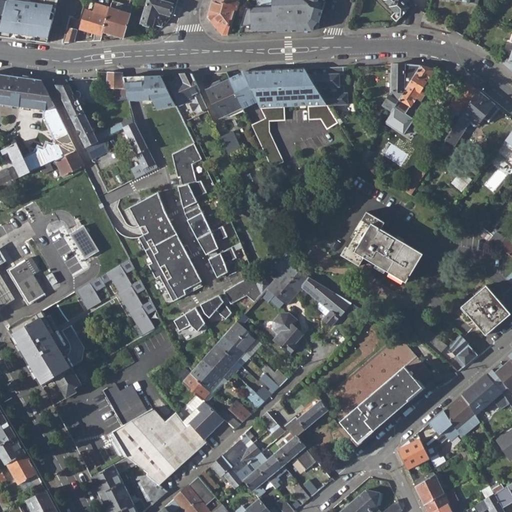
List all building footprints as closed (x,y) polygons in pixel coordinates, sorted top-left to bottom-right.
[(3,14),(0,28),(0,36),(9,37),(47,43),(56,8),(55,8),(57,0),(31,0),(30,5),(8,0),(7,0),(7,1),(3,14)] [(174,4),(160,0),(148,0),(142,23),(153,26),(154,23),(162,26),(165,14),(170,15),(174,4)] [(213,0),(209,16),(223,35),(228,35),(235,9),(237,9),(238,6),(216,0),(213,0)] [(247,9),(241,34),(311,30),(311,25),(316,21),(320,22),(326,0),(272,0),(273,7),(247,9)] [(383,0),(400,17),(412,5),(409,0),(383,0)] [(111,8),(131,14),(134,6),(113,1),(111,8)] [(108,16),(102,34),(124,38),(131,14),(111,8),(108,16)] [(108,16),(104,15),(93,12),(87,10),(81,30),(96,34),(94,41),(101,41),(102,34),(108,16)] [(124,38),(124,40),(135,39),(139,25),(137,24),(139,16),(131,14),(124,38)] [(68,27),(64,42),(75,42),(79,30),(68,27)] [(502,63),(511,71),(511,39),(511,41),(511,40),(511,50),(509,57),(505,56),(502,63)] [(384,106),(392,110),(397,103),(420,66),(417,65),(405,64),(392,64),(391,92),(384,106)] [(329,104),(329,105),(348,103),(348,93),(345,93),(344,85),(339,85),(338,75),(343,75),(343,66),(306,68),(329,104)] [(385,121),(393,126),(398,125),(402,140),(415,137),(414,130),(417,130),(415,119),(411,120),(410,114),(408,114),(407,108),(415,97),(420,99),(424,93),(419,90),(433,69),(420,66),(397,103),(392,110),(385,121)] [(310,105),(329,104),(306,68),(291,69),(242,73),(230,80),(245,109),(259,102),(263,108),(286,107),(310,105)] [(108,88),(120,87),(127,86),(124,77),(122,72),(108,72),(108,88)] [(25,160),(30,173),(40,168),(50,163),(53,162),(56,161),(77,151),(43,80),(0,74),(0,104),(47,111),(46,119),(57,142),(56,146),(53,147),(48,146),(47,150),(43,152),(39,151),(37,155),(25,160)] [(171,83),(181,105),(189,101),(194,110),(198,112),(207,108),(199,91),(192,74),(180,75),(181,79),(171,83)] [(127,86),(130,101),(141,100),(152,99),(157,109),(175,106),(160,75),(137,76),(124,77),(127,86)] [(100,98),(100,101),(104,101),(98,78),(93,78),(97,99),(100,98)] [(54,80),(72,118),(85,112),(77,93),(75,93),(73,89),(72,89),(67,80),(54,80)] [(234,88),(230,80),(222,83),(221,81),(205,87),(219,117),(228,114),(230,117),(245,110),(234,88)] [(457,98),(453,105),(455,106),(452,111),(461,117),(461,116),(478,91),(467,82),(461,92),(460,91),(456,97),(457,98)] [(129,96),(127,86),(120,87),(124,98),(129,96)] [(447,139),(455,144),(470,121),(476,125),(482,117),(489,121),(499,108),(478,91),(461,116),(461,117),(447,139)] [(194,110),(189,101),(181,105),(188,119),(208,110),(207,108),(198,112),(194,110)] [(329,104),(310,105),(310,118),(323,117),(330,128),(340,122),(329,105),(329,104)] [(286,107),(263,108),(268,119),(271,120),(287,119),(286,107)] [(102,139),(123,127),(120,122),(96,134),(85,112),(72,118),(86,147),(102,139)] [(133,115),(120,122),(123,127),(134,121),(133,115)] [(271,120),(268,119),(253,127),(273,168),(283,163),(269,134),(271,120)] [(134,121),(123,127),(144,169),(155,164),(134,121)] [(511,130),(501,145),(511,154),(511,130)] [(221,138),(229,155),(242,149),(234,132),(221,138)] [(108,151),(102,139),(86,147),(92,159),(108,151)] [(202,160),(194,143),(172,154),(178,177),(180,177),(182,185),(178,186),(185,213),(190,222),(189,222),(206,255),(219,248),(216,242),(228,236),(223,226),(212,232),(196,198),(207,192),(202,181),(197,182),(193,164),(202,160)] [(0,155),(8,153),(19,178),(30,173),(25,160),(17,144),(8,148),(0,151),(0,155)] [(369,161),(374,152),(368,149),(362,157),(369,161)] [(77,151),(56,161),(63,176),(84,167),(77,151)] [(378,166),(369,161),(362,157),(360,162),(375,170),(378,166)] [(50,163),(40,168),(43,175),(53,170),(50,163)] [(146,173),(156,168),(155,164),(144,169),(146,173)] [(407,189),(413,194),(427,170),(424,168),(420,173),(418,172),(407,189)] [(0,172),(0,174),(5,185),(11,182),(12,181),(7,170),(0,172)] [(234,195),(238,201),(247,195),(244,189),(234,195)] [(160,276),(173,301),(203,286),(189,260),(187,261),(182,253),(185,252),(169,222),(170,221),(165,212),(158,192),(142,201),(143,201),(130,208),(144,234),(138,237),(152,263),(148,264),(156,278),(160,276)] [(244,206),(245,207),(250,204),(247,195),(238,201),(241,206),(244,206)] [(364,257),(405,282),(422,254),(381,229),(385,222),(367,211),(361,219),(364,220),(348,246),(346,245),(341,254),(359,265),(364,257)] [(85,225),(72,234),(87,259),(101,250),(85,225)] [(491,242),(495,235),(484,229),(480,235),(491,242)] [(491,242),(511,256),(511,239),(507,236),(505,238),(498,232),(495,235),(491,242)] [(0,265),(10,260),(1,245),(0,245),(0,306),(0,308),(10,302),(16,299),(0,272),(0,265)] [(232,247),(209,259),(217,278),(228,272),(226,264),(237,258),(232,247)] [(282,259),(288,263),(296,252),(290,248),(284,256),(282,259)] [(273,252),(277,258),(283,255),(278,249),(273,252)] [(10,270),(30,303),(45,293),(34,274),(39,271),(30,257),(10,270)] [(139,337),(155,329),(147,315),(156,310),(151,301),(143,306),(136,293),(145,289),(140,280),(132,284),(125,273),(134,269),(129,259),(74,292),(78,298),(81,296),(84,300),(82,301),(88,310),(101,301),(95,291),(105,285),(104,284),(113,278),(114,281),(113,282),(119,292),(118,293),(122,299),(123,299),(126,304),(125,304),(134,321),(135,320),(137,324),(133,326),(139,337)] [(288,263),(271,285),(264,279),(262,279),(258,272),(255,273),(256,277),(263,294),(268,289),(278,297),(288,284),(299,270),(288,263)] [(311,277),(299,270),(288,284),(299,294),(304,288),(311,277)] [(240,282),(225,291),(232,304),(248,295),(255,301),(262,293),(255,276),(240,282)] [(304,288),(321,302),(323,299),(324,297),(326,295),(328,292),(330,289),(311,277),(304,288)] [(299,294),(288,284),(278,297),(283,303),(287,305),(299,294)] [(461,307),(485,335),(511,313),(487,285),(461,307)] [(278,297),(268,289),(263,294),(261,296),(267,302),(269,300),(278,308),(283,303),(278,297)] [(324,319),(333,326),(352,303),(330,289),(328,292),(326,295),(324,297),(323,299),(321,302),(331,311),(327,316),(324,319)] [(205,313),(210,317),(216,310),(226,319),(232,312),(219,295),(201,304),(205,313)] [(317,307),(327,316),(331,311),(321,302),(319,303),(317,307)] [(354,311),(362,316),(365,311),(357,306),(354,311)] [(196,307),(174,320),(180,331),(191,325),(198,331),(205,323),(196,307)] [(9,331),(41,385),(54,378),(71,367),(74,366),(62,347),(67,345),(49,316),(46,317),(42,311),(9,331)] [(280,334),(274,340),(291,354),(298,346),(296,344),(304,334),(294,325),(299,320),(290,313),(281,313),(274,322),(275,330),(280,334)] [(245,314),(238,322),(242,325),(249,318),(245,314)] [(225,336),(245,353),(257,340),(258,339),(242,325),(238,322),(225,336)] [(420,338),(439,354),(446,346),(427,330),(420,338)] [(331,413),(357,443),(371,430),(372,432),(409,402),(408,400),(422,388),(420,385),(432,375),(399,335),(325,396),(336,409),(331,413)] [(450,347),(465,365),(478,355),(471,347),(460,335),(450,347)] [(211,352),(231,370),(234,366),(238,362),(241,358),(245,361),(249,357),(245,353),(225,336),(211,352)] [(262,345),(257,340),(245,353),(249,357),(250,358),(262,345)] [(204,359),(224,377),(231,370),(211,352),(204,359)] [(211,392),(221,380),(224,377),(204,359),(193,371),(191,374),(211,392)] [(501,362),(493,368),(511,390),(511,389),(511,359),(504,366),(501,362)] [(241,366),(238,362),(234,366),(231,370),(235,374),(241,366)] [(264,372),(280,387),(289,378),(279,369),(277,372),(270,366),(264,372)] [(66,398),(77,391),(74,387),(81,384),(71,367),(54,378),(66,398)] [(235,374),(231,370),(224,377),(228,381),(235,374)] [(267,385),(274,392),(280,387),(264,372),(261,375),(263,376),(262,378),(268,384),(267,385)] [(487,373),(475,384),(476,385),(489,375),(487,373)] [(183,382),(203,400),(211,392),(191,374),(183,382)] [(475,384),(462,395),(474,408),(477,413),(494,399),(501,409),(510,403),(504,392),(489,375),(476,385),(475,384)] [(116,385),(106,390),(109,397),(119,392),(116,385)] [(147,474),(160,486),(207,442),(205,439),(190,423),(188,424),(184,419),(177,410),(167,419),(153,407),(146,410),(131,385),(119,392),(109,397),(123,422),(122,424),(111,429),(126,456),(135,462),(147,470),(147,474)] [(255,393),(264,401),(270,397),(272,394),(263,385),(255,393)] [(249,399),(258,407),(260,406),(264,401),(255,393),(249,399)] [(477,413),(474,408),(462,395),(452,404),(453,406),(446,412),(457,428),(461,434),(462,436),(481,420),(477,413)] [(107,399),(122,424),(123,422),(109,397),(107,399)] [(291,434),(293,437),(295,436),(326,410),(318,400),(296,419),(294,417),(283,425),(291,434)] [(190,423),(205,439),(226,419),(223,417),(205,401),(184,419),(188,424),(190,423)] [(229,409),(243,422),(251,415),(237,401),(229,409)] [(0,445),(16,436),(1,410),(0,410),(0,445)] [(446,412),(445,410),(430,422),(437,430),(423,442),(430,457),(439,453),(436,448),(448,437),(450,440),(461,434),(457,428),(446,412)] [(261,417),(270,427),(276,423),(268,412),(261,417)] [(226,413),(223,417),(226,419),(233,426),(237,429),(240,426),(226,413)] [(268,430),(271,434),(280,428),(276,423),(270,427),(268,430)] [(511,431),(499,440),(508,454),(511,457),(511,456),(511,431)] [(279,443),(282,446),(293,437),(291,434),(279,443)] [(0,463),(6,461),(7,464),(8,463),(27,453),(16,436),(0,445),(0,463)] [(274,454),(283,465),(299,450),(303,454),(308,451),(295,436),(293,437),(282,446),(274,454)] [(223,454),(230,462),(247,446),(240,438),(223,454)] [(400,451),(408,468),(430,457),(423,442),(421,438),(400,451)] [(252,442),(247,446),(254,456),(260,452),(252,442)] [(238,472),(254,456),(247,446),(230,462),(233,466),(233,467),(238,472)] [(491,454),(494,459),(501,455),(498,450),(491,454)] [(258,468),(266,459),(260,452),(254,456),(238,472),(244,479),(258,468)] [(8,463),(23,491),(42,481),(27,453),(8,463)] [(224,474),(235,487),(245,481),(244,479),(238,472),(233,467),(233,466),(230,462),(223,454),(211,464),(222,476),(224,474)] [(267,478),(276,489),(280,485),(277,481),(280,480),(274,472),(283,465),(274,454),(266,459),(258,468),(267,478)] [(119,472),(135,462),(126,456),(92,477),(109,511),(144,511),(152,506),(144,492),(138,494),(139,497),(137,498),(138,502),(133,503),(119,472)] [(439,466),(443,472),(457,465),(453,457),(439,466)] [(259,485),(267,478),(258,468),(244,479),(245,481),(258,496),(264,491),(259,485)] [(414,481),(416,485),(436,473),(434,469),(414,481)] [(199,476),(211,490),(216,486),(204,471),(199,476)] [(445,492),(436,473),(416,485),(425,504),(445,492)] [(130,477),(138,494),(144,492),(152,506),(167,492),(165,491),(160,486),(147,474),(130,477)] [(320,481),(325,486),(333,479),(328,475),(320,481)] [(487,480),(495,493),(504,488),(496,475),(487,480)] [(173,511),(180,506),(185,511),(209,511),(211,511),(206,504),(215,496),(211,490),(199,476),(188,485),(190,488),(185,492),(183,490),(165,506),(168,511),(173,511)] [(292,490),(304,504),(311,498),(307,494),(299,484),(292,490)] [(495,493),(503,507),(511,501),(511,492),(510,490),(508,485),(504,488),(495,493)] [(352,501),(361,511),(369,511),(378,505),(381,492),(367,489),(352,501)] [(58,511),(46,490),(27,500),(32,511),(24,511),(22,508),(19,510),(17,506),(6,511),(58,511)] [(455,511),(445,492),(425,504),(429,511),(455,511)] [(486,503),(491,511),(505,511),(503,507),(495,493),(480,502),(481,506),(486,503)] [(276,502),(283,511),(294,511),(295,511),(283,497),(276,502)] [(259,499),(245,510),(243,511),(270,511),(259,499)] [(361,511),(352,501),(339,511),(361,511)] [(209,511),(228,511),(220,503),(211,511),(209,511)]
